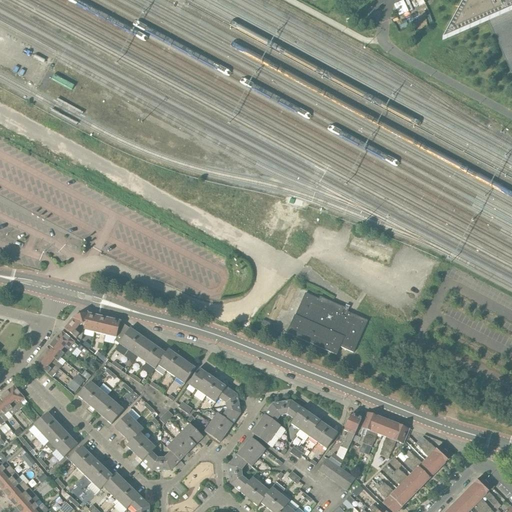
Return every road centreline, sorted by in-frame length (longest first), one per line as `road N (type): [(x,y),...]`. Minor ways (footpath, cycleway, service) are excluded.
road 1 (tertiary): [(511,445),(214,335),(57,289)]
road 2 (residential): [(161,497),(16,368)]
